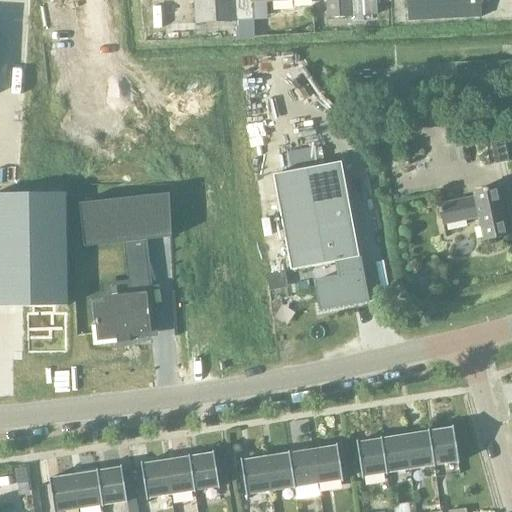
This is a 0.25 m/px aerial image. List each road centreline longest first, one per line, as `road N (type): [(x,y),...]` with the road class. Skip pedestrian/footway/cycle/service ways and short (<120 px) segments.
road 1 (tertiary): [(0,419),(234,389),(465,340)]
road 2 (residential): [(511,506),(465,340)]
